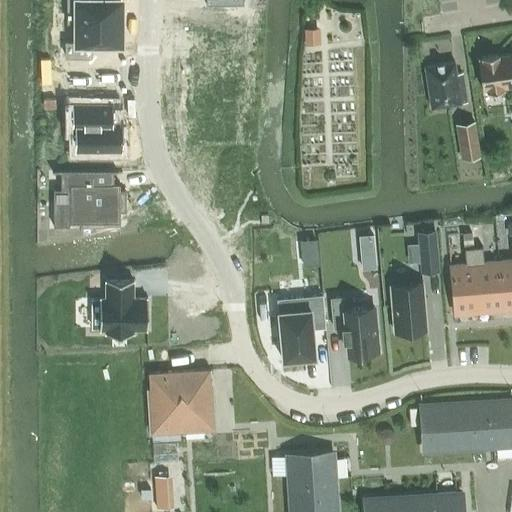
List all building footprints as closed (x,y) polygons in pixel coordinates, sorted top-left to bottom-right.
[(67,0),(68,22),(72,22),(72,21),(121,21),(121,19),(120,0),(67,0)] [(72,42),(66,42),(66,56),(91,56),(91,43),(120,43),(120,23),(121,23),(121,21),(72,21),(72,22),(72,42)] [(317,27),(305,28),(306,44),(318,43),(317,27)] [(237,74),(237,49),(235,49),(235,36),(210,36),(210,49),(192,49),(192,74),(237,74)] [(511,53),(498,55),(498,54),(482,57),(482,58),(478,58),(483,90),(487,89),(487,91),(503,88),(503,87),(511,85),(511,53)] [(461,103),(467,102),(462,72),(457,73),(455,61),(425,66),(431,107),(458,103),(459,106),(461,105),(461,103)] [(237,74),(192,74),(192,100),(237,100),(237,74)] [(105,103),(72,103),(72,129),(76,129),(76,151),(121,151),(121,119),(112,119),(105,119),(105,103)] [(480,157),(474,121),(456,124),(462,159),(480,157)] [(52,201),(52,225),(68,225),(68,221),(81,221),(81,211),(91,211),(91,221),(118,221),(118,210),(124,210),(124,189),(112,189),(112,170),(59,170),(59,190),(68,190),(68,201),(52,201)] [(435,231),(419,232),(423,271),(438,270),(435,231)] [(454,313),(479,311),(473,247),(472,232),(463,233),(466,264),(450,265),(454,313)] [(373,235),(360,236),(362,268),(376,267),(373,235)] [(479,311),(503,309),(499,261),(484,262),(483,246),(473,247),(479,311)] [(503,309),(511,308),(511,259),(499,261),(503,309)] [(100,328),(100,329),(106,329),(106,333),(135,333),(135,329),(149,329),(149,296),(135,296),(135,279),(106,279),(106,297),(101,297),(101,299),(93,299),(93,328),(100,328)] [(422,282),(391,285),(394,331),(426,329),(422,282)] [(282,359),(285,359),(313,356),(313,357),(315,356),(315,354),(312,328),(325,327),(322,295),(277,299),(283,357),(282,357),(282,359)] [(348,353),(378,350),(374,307),(345,309),(344,297),(331,298),(334,327),(342,327),(343,339),(347,339),(348,353)] [(464,341),(463,359),(483,359),(484,342),(464,341)] [(211,384),(210,368),(150,372),(154,432),(204,429),(203,415),(213,414),(211,390),(206,390),(206,384),(211,384)] [(427,431),(428,450),(511,444),(511,398),(421,404),(423,431),(427,431)] [(323,452),(287,455),(290,511),(336,511),(333,456),(323,457),(323,452)] [(167,475),(155,476),(157,507),(169,507),(167,475)] [(149,487),(141,488),(141,498),(150,497),(149,487)] [(458,503),(457,492),(368,498),(368,511),(463,511),(462,502),(458,503)]
